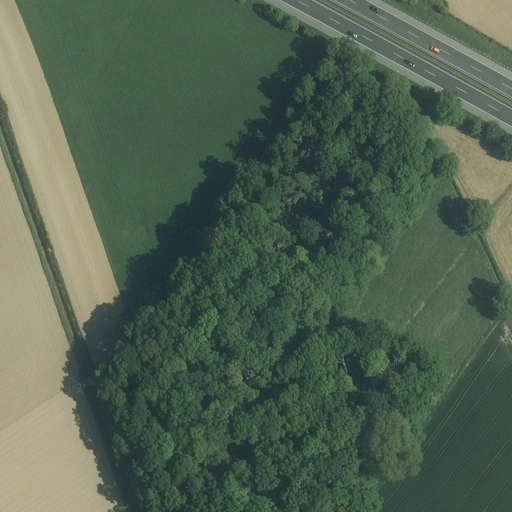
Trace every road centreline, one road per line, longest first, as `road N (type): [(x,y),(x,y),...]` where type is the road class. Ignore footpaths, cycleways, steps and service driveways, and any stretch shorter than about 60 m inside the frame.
road 1 (motorway): [(293,0),(511,120)]
road 2 (motorway): [(511,83),(360,0)]
